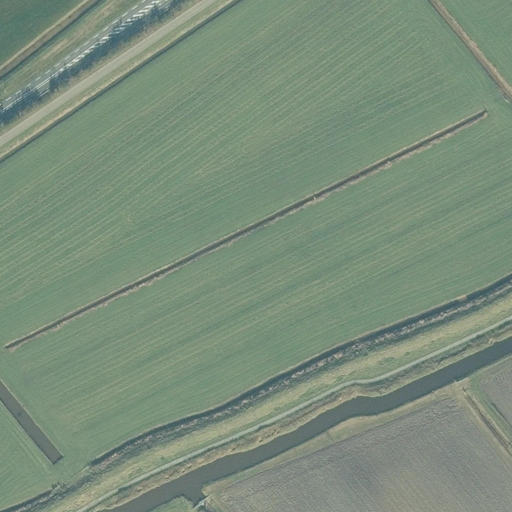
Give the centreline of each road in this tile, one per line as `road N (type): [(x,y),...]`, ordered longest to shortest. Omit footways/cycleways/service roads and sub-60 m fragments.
road 1 (unclassified): [(0,145),(214,0)]
road 2 (primary): [(0,113),(164,0)]
